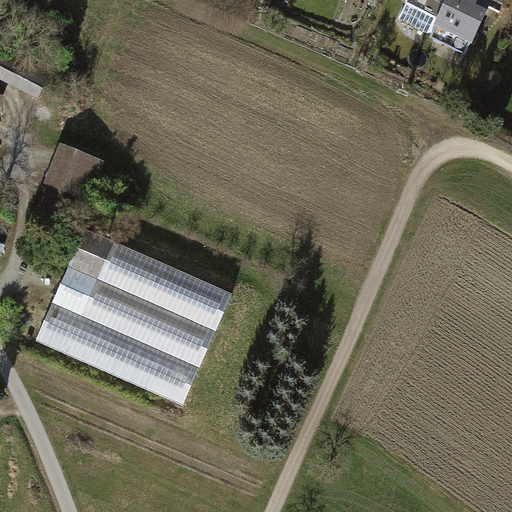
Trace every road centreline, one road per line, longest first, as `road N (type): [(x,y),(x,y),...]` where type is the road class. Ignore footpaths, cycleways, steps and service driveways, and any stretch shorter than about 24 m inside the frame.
road 1 (track): [(274,511),(424,169),(450,148),(481,148),(511,164)]
road 2 (track): [(450,148),(413,113),(180,0)]
